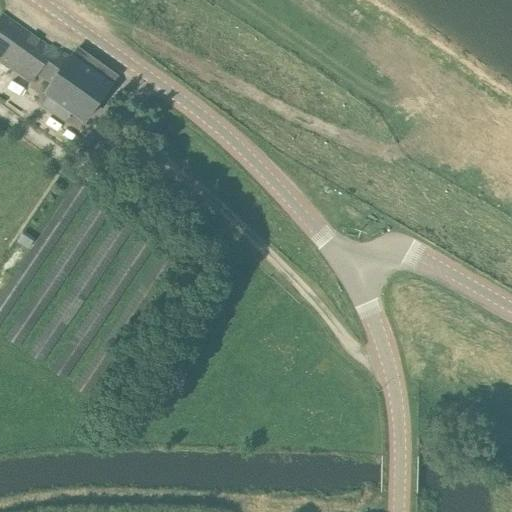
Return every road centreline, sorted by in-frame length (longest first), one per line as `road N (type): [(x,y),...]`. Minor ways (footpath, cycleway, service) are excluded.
road 1 (tertiary): [(356,276),(216,126),(39,0)]
road 2 (tertiary): [(397,511),(397,408),(356,276)]
road 3 (tertiary): [(356,276),(403,252),(511,307)]
